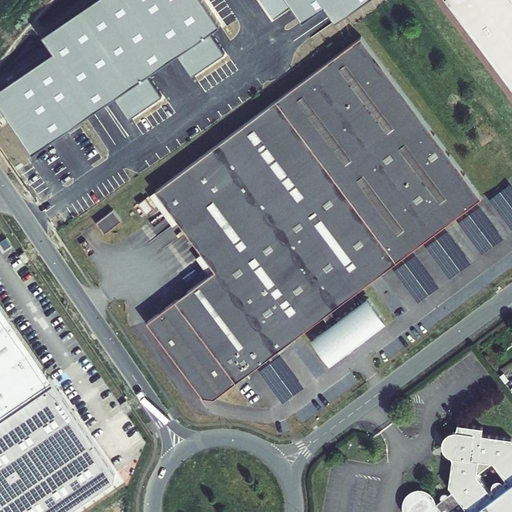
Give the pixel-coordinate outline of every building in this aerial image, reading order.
[(511,0),(447,0),(511,86),(511,0)] [(422,188),(445,221),(480,195),(436,136),(361,33),(326,60),(374,124),(422,188)] [(326,60),(276,96),(334,175),(395,258),(445,221),(422,188),(374,124),(326,60)] [(334,175),(276,96),(243,121),(330,229),(369,277),(395,258),(334,175)] [(369,277),(330,229),(243,121),(181,166),(281,294),(208,344),(233,377),(282,342),(322,312),(329,321),(337,316),(367,297),(366,295),(360,300),(352,290),(369,277)] [(281,294),(181,166),(154,186),(214,267),(186,288),(184,298),(174,297),(173,297),(208,344),(281,294)] [(144,194),(136,200),(145,211),(152,206),(144,194)] [(119,218),(103,230),(111,242),(128,230),(119,218)] [(186,288),(174,297),(184,298),(186,288)] [(208,344),(173,297),(145,318),(179,363),(201,392),(213,393),(233,377),(208,344)] [(382,317),(367,297),(337,316),(329,321),(330,322),(312,335),(328,357),(382,317)] [(0,414),(12,406),(53,378),(0,299),(0,414)] [(116,472),(53,378),(12,406),(0,414),(0,511),(65,511),(115,479),(116,472)] [(132,403),(128,397),(123,401),(129,409),(134,406),(132,403)] [(511,511),(511,436),(482,432),(483,425),(457,421),(456,431),(454,431),(452,432),(451,434),(450,437),(451,439),(452,441),(454,442),(447,485),(451,490),(446,494),(444,493),(443,492),(442,493),(440,494),(438,496),(438,500),(433,504),(432,499),(429,495),(428,493),(423,491),(418,489),(413,490),(409,492),(407,493),(403,497),(401,501),(401,504),(401,509),(402,511),(511,511)]
